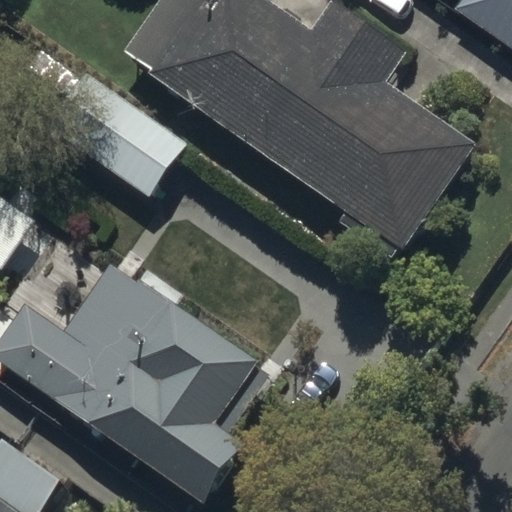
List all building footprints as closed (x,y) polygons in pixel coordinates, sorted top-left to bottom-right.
[(169,0),(133,51),(357,215),(346,229),(359,238),(358,240),(387,262),(390,258),(398,263),(406,252),(411,255),(484,154),(394,88),(416,58),(342,4),(319,35),(269,0),(169,0)] [(511,0),(464,0),(458,9),(511,48),(511,0)] [(81,144),(154,200),(194,149),(120,93),(81,144)] [(257,446),(243,437),(280,379),(266,370),(270,364),(119,268),(71,335),(34,308),(0,355),(0,358),(214,511),(247,462),(257,446)] [(16,444),(0,466),(0,511),(55,511),(74,486),(16,444)]
